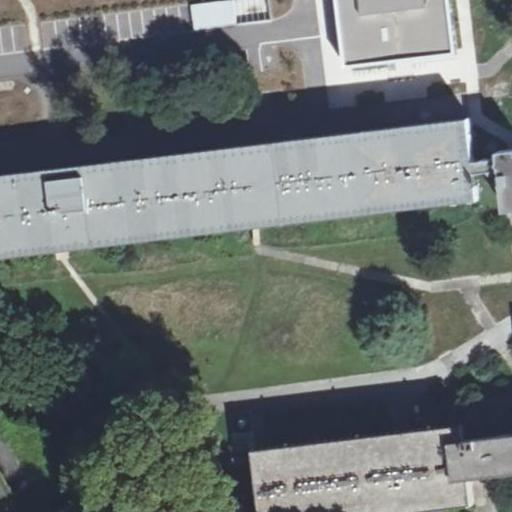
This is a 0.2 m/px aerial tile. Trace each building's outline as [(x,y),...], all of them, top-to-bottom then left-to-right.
[(338,0),(340,7),(344,44),(347,68),(375,64),(437,57),(458,54),(456,31),(451,0),(338,0)] [(246,151),(0,180),(0,248),(57,241),(254,218),(479,190),(477,171),(475,160),(471,124),(246,151)] [(511,148),(500,151),(501,156),(502,167),(507,210),(511,209),(511,148)] [(502,167),(501,156),(475,160),(477,171),(502,167)] [(511,433),(466,439),(464,424),(256,449),(263,511),(405,511),(474,504),(471,476),(511,470),(511,433)] [(0,501),(15,494),(0,467),(0,501)]
